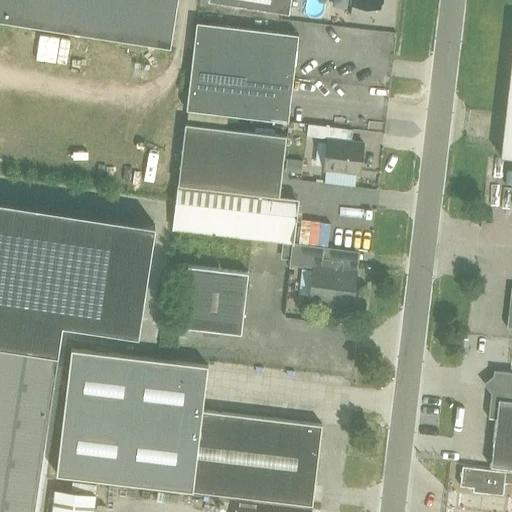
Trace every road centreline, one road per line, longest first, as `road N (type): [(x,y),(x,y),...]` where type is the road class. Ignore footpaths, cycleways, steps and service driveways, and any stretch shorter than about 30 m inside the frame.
road 1 (unclassified): [(395,511),(455,0)]
road 2 (track): [(187,0),(177,69),(165,84),(114,92),(0,73)]
